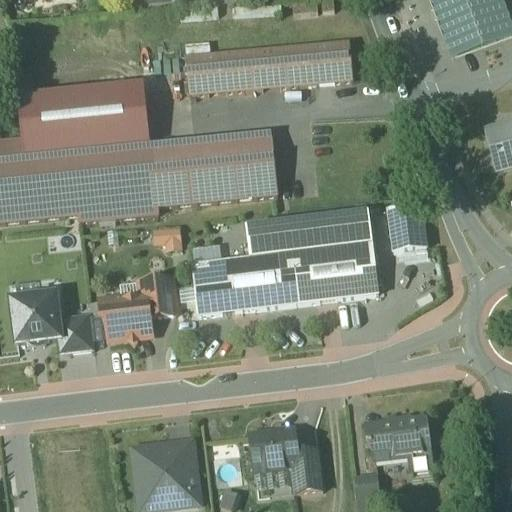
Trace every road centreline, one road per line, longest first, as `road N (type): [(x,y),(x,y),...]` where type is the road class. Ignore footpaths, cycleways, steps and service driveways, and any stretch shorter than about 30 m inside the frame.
road 1 (unclassified): [(469,341),(391,362),(9,412)]
road 2 (tertiary): [(410,101),(460,222),(497,281)]
